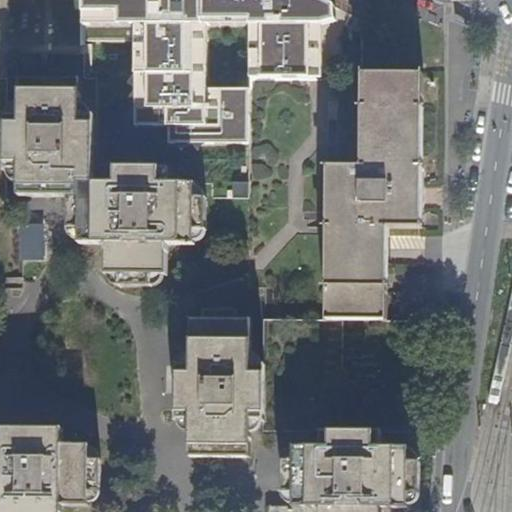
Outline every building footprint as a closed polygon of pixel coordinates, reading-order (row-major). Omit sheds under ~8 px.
[(0,0),(0,79),(6,80),(6,55),(40,55),(40,65),(54,66),(54,55),(81,55),(82,22),(82,0),(0,0)] [(223,78),(252,79),(309,79),(309,17),(251,16),(250,0),(82,0),(82,22),(139,21),(139,49),(223,51),(223,78)] [(139,21),(82,22),(81,55),(81,80),(94,80),(93,116),(93,144),(250,145),(252,79),(223,78),(223,51),(139,49),(139,21)] [(328,166),(325,321),(388,322),(389,229),(422,229),(423,74),(362,72),(362,79),(361,167),(328,166)] [(18,170),(18,114),(6,114),(6,80),(0,79),(0,288),(21,288),(23,209),(5,209),(5,169),(18,170)] [(18,114),(18,170),(18,195),(67,196),(67,229),(79,229),(79,244),(104,245),(105,274),(118,274),(119,289),(151,290),(151,275),(167,275),(168,246),(191,246),(192,231),(205,232),(206,199),(195,198),(195,183),(168,183),(168,168),(105,167),(105,184),(93,184),(93,144),(93,116),(81,116),(81,80),(18,80),(18,114)] [(264,420),(265,366),(252,366),(253,321),(240,321),(240,311),(207,311),(206,320),(190,319),(191,367),(178,366),(177,420),(191,420),(191,458),(250,459),(251,420),(264,420)] [(265,366),(264,420),(264,432),(322,433),(384,434),(420,434),(422,322),(388,322),(325,321),(265,321),(265,366)] [(1,442),(0,458),(0,511),(62,511),(63,505),(87,505),(87,490),(100,491),(100,459),(87,458),(87,444),(61,443),(61,428),(1,427),(1,442)] [(384,434),(322,433),(322,447),(297,446),(296,462),(284,461),(283,493),(295,493),(294,508),(320,509),(320,511),(381,511),(382,509),(408,510),(409,494),(421,495),(422,463),(409,463),(409,449),(383,448),(384,434)]
